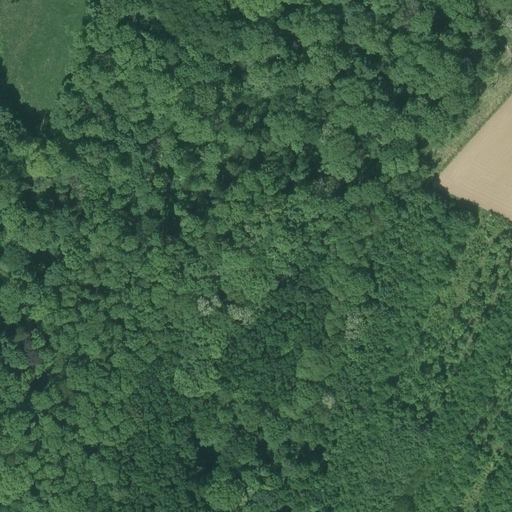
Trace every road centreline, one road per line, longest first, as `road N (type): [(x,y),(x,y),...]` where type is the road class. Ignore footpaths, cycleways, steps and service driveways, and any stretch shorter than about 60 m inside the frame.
road 1 (track): [(56,285),(72,278),(119,209),(182,140),(276,61),(494,0)]
road 2 (track): [(0,135),(27,180),(35,242),(56,285)]
